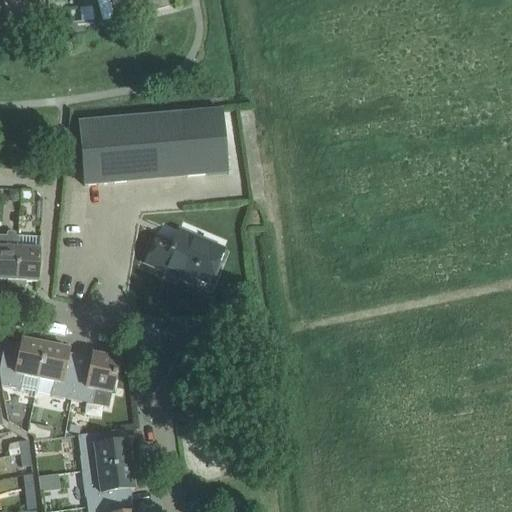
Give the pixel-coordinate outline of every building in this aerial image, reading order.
[(166,0),(160,0),(154,2),(156,12),(169,8),(166,0)] [(156,12),(154,2),(142,5),(144,15),(156,12)] [(127,19),(125,9),(112,12),(115,22),(127,19)] [(39,21),(27,23),(28,33),(40,32),(39,21)] [(93,22),(80,23),(81,33),(94,32),(93,22)] [(28,33),(27,23),(14,24),(15,34),(28,33)] [(81,33),(80,23),(68,24),(69,34),(81,33)] [(69,34),(68,24),(50,26),(51,36),(69,34)] [(82,172),(83,188),(226,175),(220,111),(78,124),(82,172)] [(83,188),(82,172),(74,173),(77,200),(84,199),(83,188)] [(6,288),(15,289),(17,237),(15,237),(15,235),(13,233),(7,233),(5,235),(5,237),(0,236),(0,281),(6,282),(6,288)] [(155,242),(152,247),(144,265),(178,280),(180,274),(207,286),(221,255),(176,236),(171,248),(155,242)] [(17,237),(15,289),(24,289),(24,283),(37,284),(38,264),(39,238),(17,237)] [(23,378),(37,381),(44,346),(21,341),(19,352),(3,349),(0,361),(0,387),(20,392),(23,378)] [(50,398),(70,402),(78,363),(66,360),(68,351),(44,346),(37,381),(38,381),(35,393),(50,397),(50,398)] [(78,363),(70,402),(72,402),(91,406),(108,409),(111,395),(118,361),(92,356),(90,365),(78,363)] [(69,427),(67,435),(78,437),(79,429),(69,427)] [(77,438),(81,474),(131,467),(128,443),(118,444),(117,432),(77,438)] [(18,444),(19,456),(28,455),(27,442),(18,444)] [(28,455),(19,456),(21,469),(30,467),(28,455)] [(81,474),(86,509),(130,504),(129,491),(134,490),(131,467),(81,474)] [(22,477),(24,490),(33,489),(31,476),(22,477)]
